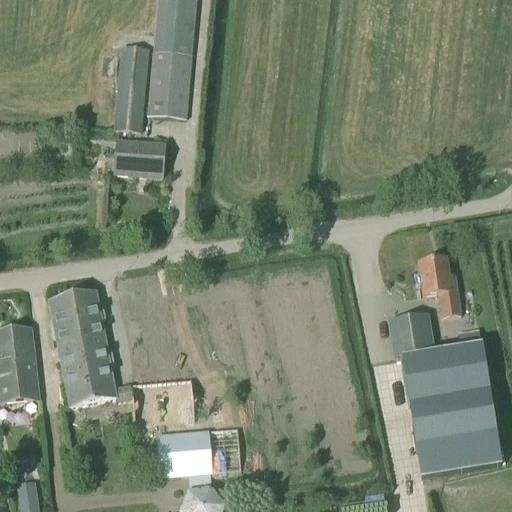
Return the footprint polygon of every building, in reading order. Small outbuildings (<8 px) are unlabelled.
[(158,0),(154,55),(148,120),(184,123),(195,0),(158,0)] [(140,136),(147,55),(121,52),(114,133),(140,136)] [(161,182),(164,150),(117,146),(114,178),(161,182)] [(447,264),(418,268),(423,303),(438,301),(441,324),(460,322),(454,281),(450,281),(447,264)] [(69,411),(115,402),(116,408),(131,404),(128,389),(114,392),(105,348),(122,345),(119,330),(103,334),(95,296),(48,305),(69,411)] [(462,353),(443,356),(434,358),(428,319),(388,325),(394,364),(402,363),(421,481),(500,468),(479,335),(459,338),(462,353)] [(0,407),(39,403),(30,332),(0,335),(0,407)] [(134,430),(194,425),(190,384),(130,389),(134,430)] [(160,482),(240,475),(237,433),(157,439),(160,482)] [(222,511),(224,509),(210,490),(186,494),(178,511),(222,511)] [(19,501),(20,511),(36,511),(35,498),(19,501)]
